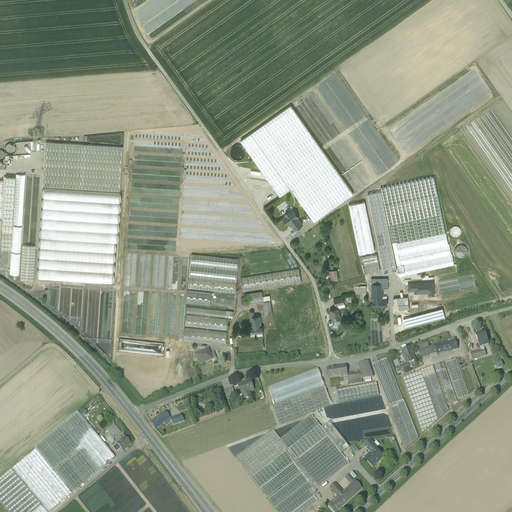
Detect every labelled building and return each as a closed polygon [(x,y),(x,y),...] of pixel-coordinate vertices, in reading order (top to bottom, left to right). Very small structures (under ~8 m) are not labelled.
[(353,194),(291,105),(240,141),(280,196),(290,189),(314,222),(353,194)] [(16,148),(9,142),(4,148),(11,154),(16,148)] [(123,147),(46,142),(43,186),(120,191),(123,147)] [(25,175),(16,174),(13,225),(22,225),(25,175)] [(15,177),(4,177),(3,181),(4,181),(1,219),(3,219),(2,233),(11,233),(15,177)] [(434,177),(380,188),(392,244),(396,243),(445,233),(434,177)] [(120,193),(44,188),(41,239),(115,243),(117,244),(120,193)] [(380,190),(368,193),(373,220),(386,217),(380,190)] [(375,252),(364,195),(360,196),(371,253),(375,252)] [(371,254),(359,198),(351,202),(362,255),(371,254)] [(252,202),(131,212),(135,256),(255,246),(252,202)] [(298,217),(293,210),(290,212),(289,211),(285,214),(286,215),(283,218),(288,225),(290,223),(295,230),(302,225),(297,218),(298,217)] [(386,217),(373,220),(384,275),(397,272),(386,217)] [(451,229),(450,231),(450,232),(450,234),(451,236),(453,237),(455,237),(456,237),(458,237),(459,235),(460,234),(461,232),(461,230),(460,229),(458,227),(457,227),(455,226),(453,227),(452,228),(451,229)] [(11,233),(2,233),(1,249),(7,250),(10,250),(11,233)] [(445,233),(396,243),(399,254),(448,244),(446,233),(445,233)] [(115,243),(41,239),(38,279),(112,284),(115,243)] [(396,243),(392,244),(400,276),(403,275),(401,265),(399,256),(399,254),(396,243)] [(35,246),(22,245),(20,281),(33,282),(35,246)] [(449,245),(399,256),(401,265),(451,254),(449,245)] [(462,245),(459,245),(457,246),(456,247),(454,249),(454,251),(454,254),(455,256),(457,257),(459,258),(461,258),(463,258),(465,257),(467,255),(467,253),(467,251),(467,249),(466,247),(464,246),(462,245)] [(239,259),(192,254),(188,288),(235,293),(239,259)] [(376,254),(362,257),(364,263),(378,261),(376,254)] [(451,254),(401,265),(403,275),(455,265),(452,254),(451,254)] [(378,261),(365,264),(365,267),(367,267),(368,273),(380,270),(378,261)] [(299,268),(240,277),(242,290),(301,282),(299,268)] [(428,275),(430,284),(457,278),(455,269),(428,275)] [(430,287),(432,295),(459,290),(457,281),(430,287)] [(424,282),(404,284),(404,290),(412,289),(412,292),(417,292),(417,289),(424,289),(424,282)] [(379,283),(372,283),(372,293),(371,293),(371,301),(372,301),(379,301),(379,300),(382,300),(382,288),(382,283),(379,283)] [(235,294),(188,289),(186,303),(234,308),(235,294)] [(460,291),(430,297),(432,305),(461,299),(460,291)] [(262,294),(244,296),(245,304),(263,302),(262,297),(262,294)] [(342,297),(334,300),(335,306),(344,304),(342,297)] [(404,297),(397,298),(397,305),(398,305),(405,304),(404,297)] [(409,301),(410,310),(431,307),(430,299),(409,301)] [(270,301),(263,302),(265,315),(272,314),(270,301)] [(229,311),(187,306),(187,313),(227,317),(227,318),(227,317),(229,317),(229,311)] [(338,308),(330,310),(332,321),(339,319),(338,317),(340,316),(338,308)] [(442,309),(403,319),(406,328),(445,318),(442,309)] [(260,316),(254,316),(253,311),(250,311),(251,327),(261,327),(260,316)] [(228,319),(187,315),(185,327),(227,330),(228,319)] [(227,332),(185,328),(184,341),(226,345),(227,332)] [(485,332),(477,335),(479,342),(482,341),(487,340),(485,332)] [(455,339),(447,341),(448,343),(450,351),(457,349),(455,339)] [(428,343),(416,346),(420,358),(450,351),(448,343),(429,348),(428,343)] [(409,347),(402,351),(402,350),(401,351),(407,364),(408,364),(411,363),(415,361),(409,347)] [(481,351),(474,353),(476,359),(486,356),(484,347),(484,350),(481,351)] [(208,349),(196,354),(199,363),(206,360),(207,361),(212,359),(208,349)] [(476,390),(464,356),(458,358),(470,392),(476,390)] [(387,358),(373,364),(378,376),(389,406),(388,406),(405,450),(418,439),(403,400),(394,377),(387,358)] [(456,359),(446,362),(458,399),(469,395),(456,359)] [(368,362),(358,365),(360,373),(361,379),(373,378),(368,362)] [(444,363),(433,366),(435,372),(446,368),(444,363)] [(346,366),(327,369),(328,378),(343,375),(347,375),(347,374),(346,366)] [(422,434),(449,411),(447,405),(435,372),(433,366),(402,377),(422,434)] [(318,368),(269,387),(275,405),(324,387),(318,368)] [(446,368),(435,372),(447,405),(458,402),(446,368)] [(343,375),(344,383),(348,382),(348,381),(361,379),(360,373),(347,374),(347,375),(343,375)] [(250,380),(238,384),(241,394),(243,394),(245,399),(251,397),(249,392),(254,390),(250,380)] [(377,385),(338,392),(338,391),(337,391),(339,401),(379,393),(377,385)] [(275,405),(272,407),(279,425),(331,405),(324,387),(275,405)] [(170,419),(165,412),(161,415),(165,419),(162,421),(163,423),(162,424),(164,427),(171,422),(169,419),(170,419)] [(79,413),(36,449),(47,462),(90,426),(79,413)] [(161,415),(150,423),(155,429),(162,424),(163,423),(162,421),(165,419),(161,415)] [(170,419),(169,419),(171,422),(173,425),(183,421),(180,416),(170,419)] [(268,433),(235,459),(259,489),(297,460),(327,436),(322,428),(312,416),(308,418),(280,440),(273,431),(268,433)] [(349,448),(329,422),(322,428),(327,436),(341,454),(349,448)] [(121,433),(114,424),(106,431),(113,439),(121,433)] [(115,458),(91,427),(81,435),(106,465),(115,458)] [(105,466),(80,436),(47,463),(72,493),(105,466)] [(327,436),(297,460),(318,488),(349,464),(341,454),(327,436)] [(125,438),(116,444),(117,445),(115,446),(119,451),(121,449),(123,452),(126,449),(125,449),(131,444),(125,438)] [(371,441),(365,446),(368,450),(369,449),(374,445),(371,441)] [(374,445),(369,449),(372,453),(365,459),(371,467),(379,460),(380,461),(384,458),(376,449),(377,448),(374,445)] [(47,462),(36,449),(11,469),(46,511),(48,511),(72,493),(47,463),(47,462)] [(136,449),(118,463),(120,465),(138,451),(136,449)] [(297,460),(259,489),(277,511),(303,511),(321,498),(315,490),(318,488),(297,460)] [(118,467),(63,511),(112,511),(120,505),(138,491),(118,467)] [(46,511),(11,469),(0,478),(0,501),(8,511),(46,511)] [(356,481),(349,474),(345,478),(352,485),(356,481)] [(352,485),(349,487),(356,495),(362,489),(356,481),(352,485)] [(343,492),(335,483),(330,488),(338,497),(343,492)] [(356,495),(349,487),(343,492),(350,500),(356,495)] [(138,491),(120,505),(126,511),(134,511),(142,506),(147,502),(138,491)] [(338,497),(329,505),(335,511),(350,500),(343,492),(338,497)] [(147,502),(142,506),(146,511),(151,507),(147,502)]
